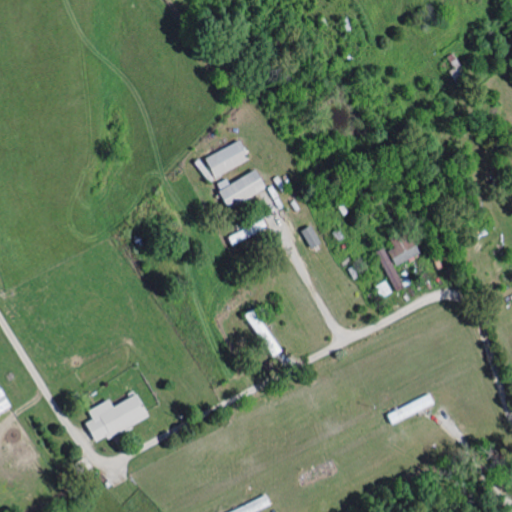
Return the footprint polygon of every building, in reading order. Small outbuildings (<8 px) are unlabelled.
[(215,178),(250,159),(240,140),(205,158),(215,178)] [(229,209),(268,189),(258,170),(220,190),(229,209)] [(303,231),(313,249),(323,243),(313,226),(303,231)] [(395,292),(413,284),(407,272),(399,275),(395,266),(419,255),(408,229),(390,237),(395,249),(387,253),(385,248),(377,251),(395,292)] [(0,416),(16,407),(0,380),(0,416)] [(152,417),(141,395),(116,407),(113,400),(91,411),(95,419),(89,423),(99,444),(152,417)]
